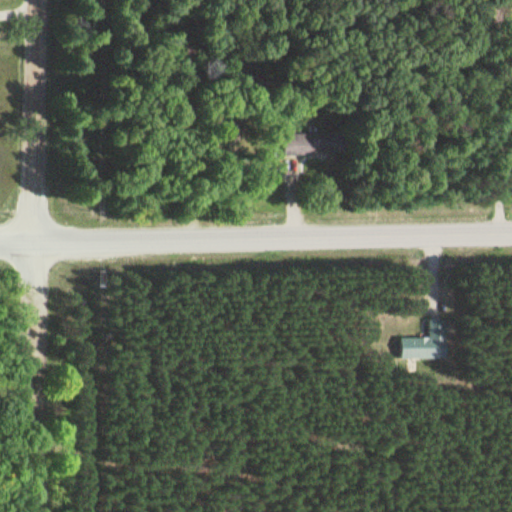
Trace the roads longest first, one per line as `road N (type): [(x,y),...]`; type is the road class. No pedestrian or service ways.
road 1 (residential): [(511,232),(0,241)]
road 2 (residential): [(32,511),(37,0)]
